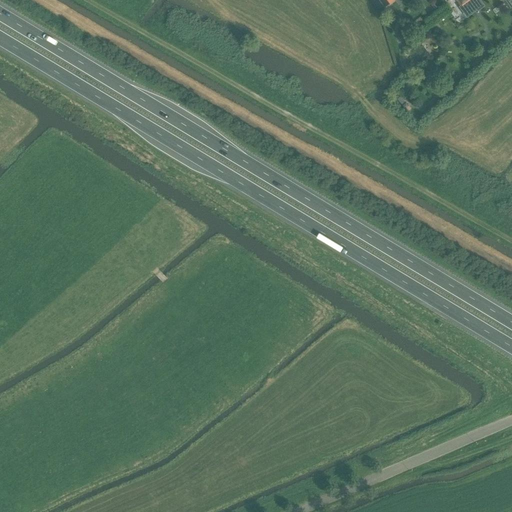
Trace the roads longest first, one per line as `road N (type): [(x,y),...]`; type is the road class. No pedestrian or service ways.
road 1 (trunk): [(0,38),(511,348)]
road 2 (trunk): [(511,322),(0,13)]
road 3 (track): [(90,0),(511,241)]
road 4 (track): [(219,0),(331,71),(410,141),(511,61)]
road 5 (unclassified): [(300,511),(511,419)]
